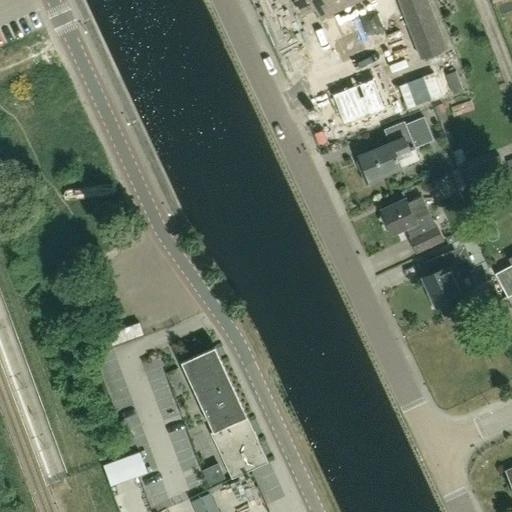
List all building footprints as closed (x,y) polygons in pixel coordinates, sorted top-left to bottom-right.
[(323,16),(357,0),(296,0),(303,14),(317,8),(322,19),(324,18),(323,16)] [(399,0),(422,58),(448,48),(429,0),(399,0)] [(456,70),(446,74),(452,90),(453,94),(464,90),(456,70)] [(335,97),(330,99),(336,112),(339,111),(344,123),(384,107),(373,78),(333,93),(335,97)] [(359,156),(360,158),(357,160),(366,183),(385,176),(384,172),(401,165),(397,156),(415,148),(415,147),(433,139),(424,116),(405,124),(404,121),(384,129),(390,143),(359,156)] [(485,161),(490,172),(504,166),(500,155),(485,161)] [(459,187),(465,185),(458,168),(452,171),(459,187)] [(387,229),(391,229),(393,233),(406,226),(410,237),(409,237),(417,253),(445,240),(438,225),(436,226),(429,211),(421,196),(408,202),(406,198),(382,209),(383,211),(380,216),(387,229)] [(458,275),(475,268),(465,245),(444,254),(449,265),(424,276),(437,304),(466,291),(458,275)] [(511,265),(497,273),(509,296),(511,294),(511,265)] [(269,460),(243,403),(217,345),(186,360),(192,377),(210,418),(215,429),(211,431),(233,477),(269,460)]
